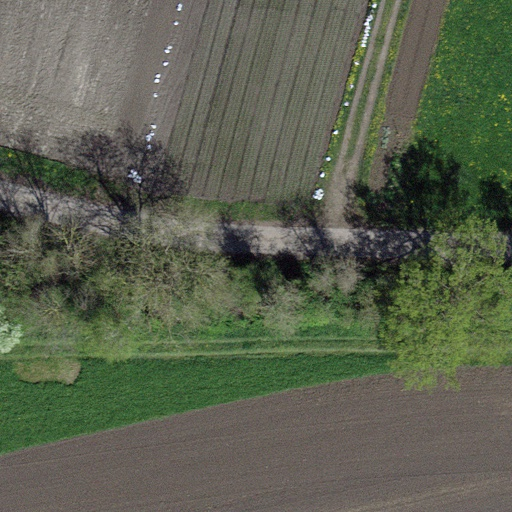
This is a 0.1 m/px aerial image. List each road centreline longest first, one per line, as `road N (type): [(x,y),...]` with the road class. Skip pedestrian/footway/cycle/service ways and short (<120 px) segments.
road 1 (track): [(511,251),(230,241),(0,199)]
road 2 (track): [(328,246),(397,0)]
